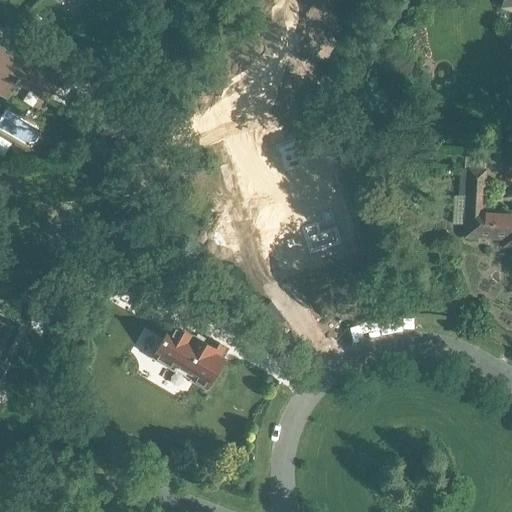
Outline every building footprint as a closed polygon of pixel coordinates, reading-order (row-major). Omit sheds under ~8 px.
[(511,0),(504,0),(502,6),(511,10),(511,46),(511,48),(511,0)] [(346,66),(335,34),(309,43),(320,75),(346,66)] [(11,53),(0,46),(0,85),(0,86),(0,94),(8,98),(15,83),(17,84),(18,83),(49,100),(61,78),(29,59),(25,64),(10,56),(11,53)] [(129,79),(123,90),(137,98),(143,88),(129,79)] [(125,107),(97,118),(106,142),(110,141),(115,139),(119,148),(130,144),(126,135),(135,132),(125,107)] [(305,138),(261,152),(269,178),(266,179),(289,255),(312,248),(308,236),(313,235),(318,251),(347,242),(322,162),(313,165),(305,138)] [(389,158),(389,166),(405,166),(405,167),(415,167),(415,153),(405,153),(405,158),(389,158)] [(511,246),(511,211),(482,210),(485,170),(461,169),(459,196),(468,196),(465,237),(495,239),(495,236),(504,236),(503,245),(511,246)] [(128,258),(114,280),(146,299),(160,276),(128,258)] [(0,372),(4,365),(1,364),(8,349),(20,325),(0,315),(0,372)] [(153,358),(207,389),(224,359),(221,357),(226,348),(211,339),(208,345),(172,324),(153,358)]
